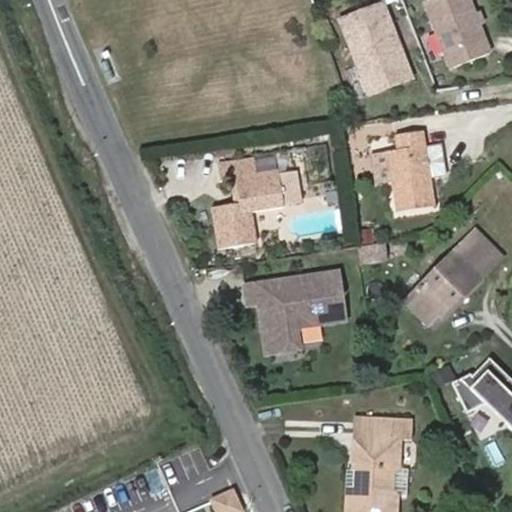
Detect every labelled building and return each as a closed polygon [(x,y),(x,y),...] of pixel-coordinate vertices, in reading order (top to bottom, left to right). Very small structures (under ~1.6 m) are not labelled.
[(425,0),(423,1),(449,68),(489,53),(468,0),(425,0)] [(391,39),(388,32),(391,31),(380,5),(339,21),(362,78),(376,72),(383,89),(409,78),(394,38),(391,39)] [(362,78),(368,94),(383,89),(376,72),(362,78)] [(423,132),(395,136),(397,151),(388,153),(392,182),(397,213),(435,207),(430,180),(445,177),(441,146),(425,148),(423,132)] [(392,182),(388,153),(371,155),(375,185),(392,182)] [(255,156),(219,162),(221,178),(230,177),(236,176),(240,201),(234,202),(213,205),(219,247),(256,241),(251,210),(283,205),(282,200),(302,197),(298,171),(278,174),(277,169),(257,172),(255,156)] [(236,176),(230,177),(234,202),(240,201),(236,176)] [(473,232),(454,251),(482,277),(500,258),(473,232)] [(482,277),(454,251),(406,302),(429,324),(440,314),(444,317),(482,277)] [(276,279),(241,284),(243,302),(254,301),(261,350),(294,346),(292,329),(295,324),(339,318),(333,271),(283,278),(284,284),(277,285),(276,279)] [(479,382),(496,365),(493,362),(476,379),(479,382)] [(457,385),(470,415),(488,407),(499,402),(511,413),(511,380),(496,365),(479,382),(476,379),(474,377),(457,385)] [(511,413),(499,402),(488,407),(511,429),(511,413)] [(398,511),(399,494),(407,494),(409,471),(402,471),(404,438),(412,439),(413,422),(356,419),(354,467),(357,467),(356,490),(348,490),(347,511),(398,511)] [(216,493),(219,511),(245,511),(240,489),(216,493)]
